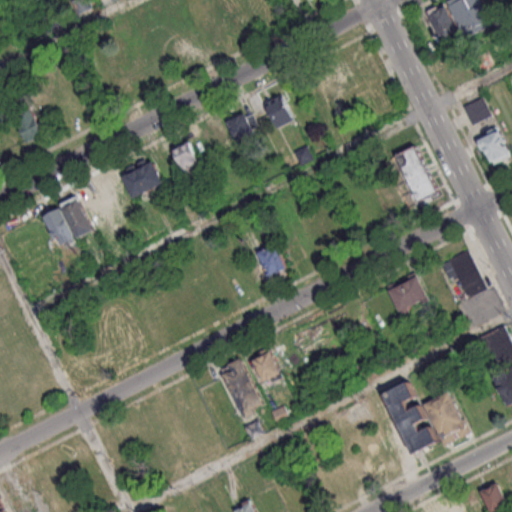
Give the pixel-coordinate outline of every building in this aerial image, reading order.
[(447,0),(463,34),(491,20),(482,2),(471,7),(467,0),(447,0)] [(231,35),(259,22),(249,2),(222,14),(231,35)] [(428,10),(443,41),(460,32),(445,2),(428,10)] [(195,55),(182,29),(166,38),(179,63),(195,55)] [(474,56),(484,75),(495,69),(489,56),(484,59),(481,53),(474,56)] [(311,84),(319,99),(317,100),(322,110),(323,109),(331,125),(338,122),(340,127),(348,123),(345,118),(352,114),(339,89),(336,91),(328,76),(311,84)] [(262,102),(276,130),(295,120),(292,115),(281,93),(262,102)] [(463,105),(484,95),(493,114),(473,124),(463,105)] [(17,113),(31,107),(42,130),(39,138),(34,141),(29,139),(17,113)] [(226,121),(244,111),(257,136),(239,146),(226,121)] [(480,139),(501,128),(511,149),(511,154),(493,164),(480,139)] [(173,148),(186,174),(203,164),(190,139),(173,148)] [(397,154),(416,145),(440,194),(421,203),(397,154)] [(122,175),(127,172),(125,167),(144,157),(147,162),(152,159),(164,182),(133,197),(122,175)] [(79,197),(96,189),(111,220),(94,228),(79,197)] [(63,203),(79,197),(94,228),(79,236),(63,203)] [(42,214),(63,203),(79,236),(81,240),(62,249),(57,239),(54,241),(42,214)] [(325,223),(339,247),(355,238),(342,214),(325,223)] [(257,252),(273,280),(291,270),(275,242),(257,252)] [(450,258),(467,249),(488,286),(470,296),(450,258)] [(390,289),(406,280),(403,275),(414,270),(432,303),(406,318),(390,289)] [(511,362),(511,334),(507,324),(483,336),(500,369),(511,362)] [(253,358),(264,382),(283,374),(273,351),(268,353),(266,348),(258,351),(260,355),(253,358)] [(236,400),(257,391),(242,356),(230,362),(233,369),(224,373),(236,400)] [(494,376),(511,366),(511,403),(510,405),(494,376)] [(418,395),(410,380),(385,393),(416,452),(439,440),(431,426),(424,430),(420,422),(427,418),(420,405),(413,408),(408,400),(418,395)] [(426,403),(441,435),(439,436),(444,446),(457,439),(454,434),(457,433),(459,437),(471,432),(466,423),(465,424),(449,392),(426,403)] [(272,410),(285,404),(292,418),(279,424),(272,410)] [(244,423),(250,435),(264,429),(259,417),(244,423)] [(492,511),(482,490),(485,489),(483,485),(489,482),(492,486),(497,483),(507,505),(492,511)] [(445,507),(447,511),(466,511),(461,500),(445,507)] [(235,509),(236,511),(257,511),(252,501),(235,509)]
